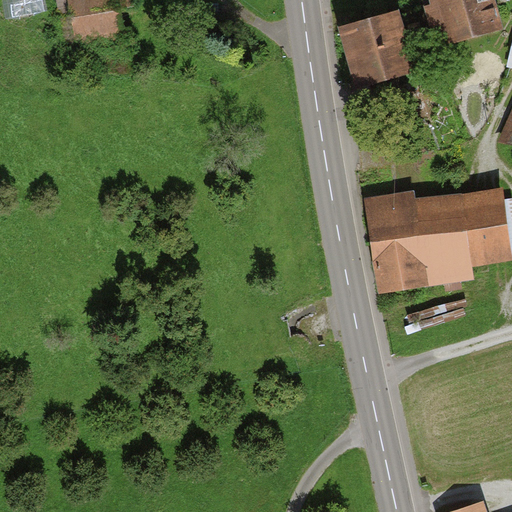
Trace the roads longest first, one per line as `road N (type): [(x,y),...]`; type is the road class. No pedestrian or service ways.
road 1 (tertiary): [(302,0),(396,511)]
road 2 (track): [(511,325),(367,378)]
road 3 (track): [(375,418),(313,469),(289,511)]
